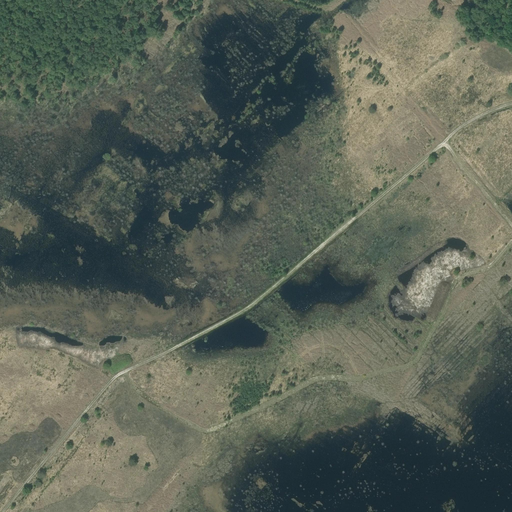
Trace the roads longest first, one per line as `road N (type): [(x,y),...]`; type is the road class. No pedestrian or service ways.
road 1 (track): [(2,511),(112,379),(248,307),(444,141)]
road 2 (track): [(123,372),(135,390),(206,432),(318,378),(350,380),(414,361),(459,279),(486,269),(511,237)]
